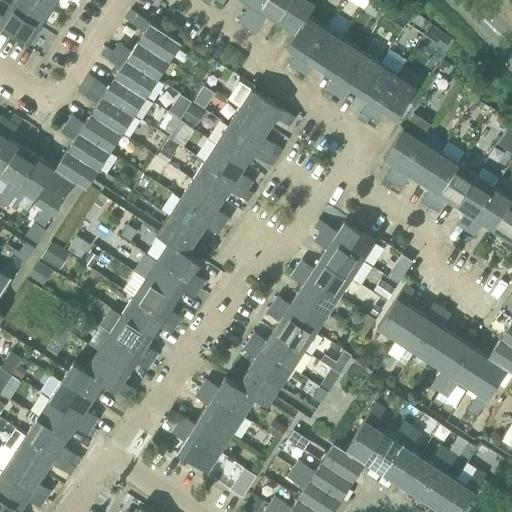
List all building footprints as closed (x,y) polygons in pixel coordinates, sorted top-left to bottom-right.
[(52,7),(41,0),(12,0),(9,5),(40,25),(52,7)] [(246,28),(264,0),(245,0),(250,3),(238,22),(246,28)] [(277,21),(290,0),(264,0),(246,28),(255,33),(267,14),(277,21)] [(295,33),(315,1),(313,0),(290,0),(277,21),(286,26),(295,33)] [(346,0),(362,10),(368,0),(346,0)] [(315,1),(295,33),(296,33),(288,45),(297,51),(289,63),(298,69),(326,26),(308,14),(316,2),(315,1)] [(40,25),(9,5),(3,14),(0,12),(0,25),(28,44),(40,25)] [(139,39),(169,60),(181,41),(138,13),(133,22),(145,30),(139,39)] [(324,69),(344,37),(326,26),(298,69),(307,75),(314,62),(324,69)] [(344,37),(324,69),(333,75),(326,87),(334,93),(362,49),(344,37)] [(169,60),(139,39),(132,49),(120,41),(115,49),(158,77),(169,60)] [(158,77),(115,49),(109,58),(121,66),(115,75),(146,96),(158,77)] [(360,92),(380,61),(362,49),(334,93),(343,98),(351,86),(360,92)] [(443,59),(438,67),(448,74),(454,66),(443,59)] [(380,61),(360,92),(370,98),(362,111),(370,116),(398,73),(380,61)] [(198,65),(193,72),(201,78),(207,71),(198,65)] [(398,73),(370,116),(379,122),(387,110),(397,116),(417,85),(398,73)] [(146,96),(115,75),(109,85),(97,77),(91,86),(134,114),(146,96)] [(91,112),(122,132),(134,114),(91,86),(85,94),(97,102),(91,112)] [(240,106),(271,126),(277,117),(289,125),(295,115),(252,87),(240,106)] [(475,97),(469,108),(475,112),(482,101),(475,97)] [(184,98),(177,108),(184,113),(191,103),(184,98)] [(190,106),(181,119),(196,128),(204,115),(190,106)] [(228,124),(271,152),(277,144),(264,136),(271,126),(240,106),(228,124)] [(67,122),(110,150),(122,132),(91,112),(85,121),(73,113),(67,122)] [(0,133),(9,119),(1,114),(0,115),(0,133)] [(0,173),(20,143),(10,137),(18,125),(9,119),(0,133),(0,173)] [(110,150),(67,122),(61,131),(74,139),(67,148),(98,169),(110,150)] [(216,142),(247,162),(253,153),(265,161),(271,152),(228,124),(216,142)] [(394,182),(422,139),(403,126),(383,157),(393,164),(386,176),(394,182)] [(511,127),(509,126),(498,144),(511,153),(511,127)] [(179,145),(168,138),(161,148),(172,156),(179,145)] [(420,182),(440,151),(422,139),(394,182),(403,187),(411,175),(420,182)] [(247,162),(216,142),(204,160),(247,188),(253,180),(241,172),(247,162)] [(20,143),(0,173),(0,174),(9,181),(0,194),(0,197),(7,202),(38,155),(20,143)] [(98,169),(67,148),(61,157),(93,177),(98,169)] [(430,205),(458,162),(440,151),(420,182),(430,188),(422,200),(430,205)] [(36,198),(56,166),(38,155),(7,202),(16,208),(26,192),(36,198)] [(157,155),(145,174),(153,179),(165,161),(157,155)] [(247,188),(204,160),(192,178),(223,199),(230,189),(242,197),(247,188)] [(458,162),(430,205),(439,211),(447,199),(456,205),(476,174),(458,162)] [(56,166),(36,198),(45,204),(35,220),(44,226),(76,178),(56,166)] [(466,229),(494,186),(476,174),(456,205),(466,211),(458,224),(466,229)] [(181,197),(224,225),(229,216),(217,208),(223,199),(192,178),(181,197)] [(511,197),(494,186),(466,229),(475,235),(483,223),(492,229),(511,198),(511,197)] [(224,225),(181,197),(169,215),(200,235),(206,225),(218,233),(224,225)] [(511,198),(492,229),(511,241),(511,238),(511,198)] [(200,235),(169,215),(163,224),(194,244),(200,235)] [(320,231),(363,259),(375,240),(344,220),(338,230),(325,222),(320,231)] [(137,229),(128,224),(121,234),(131,240),(137,229)] [(363,259),(320,231),(314,239),(327,247),(320,257),(351,277),(363,259)] [(91,243),(77,234),(68,248),(81,257),(91,243)] [(156,260),(199,288),(205,279),(193,271),(200,261),(169,240),(158,257),(156,260)] [(71,252),(52,241),(41,256),(60,268),(71,252)] [(91,251),(84,262),(91,266),(98,256),(91,251)] [(0,268),(0,293),(22,260),(13,253),(2,270),(0,268)] [(296,267),(339,295),(351,277),(320,257),(314,266),(302,258),(296,267)] [(53,270),(38,260),(28,275),(44,285),(53,270)] [(145,277),(176,298),(182,288),(194,296),(199,288),(156,260),(145,277)] [(339,295),(296,267),(291,275),(303,283),(296,293),(327,313),(339,295)] [(404,275),(393,268),(388,275),(400,283),(404,275)] [(176,298),(145,277),(134,295),(176,324),(182,315),(170,307),(176,298)] [(381,278),(374,289),(388,299),(395,288),(381,278)] [(396,339),(416,308),(407,302),(414,290),(405,283),(377,327),(396,339)] [(273,303),(316,331),(327,313),(296,293),(290,302),(278,294),(273,303)] [(122,313),(153,334),(159,324),(171,332),(176,324),(134,295),(122,313)] [(416,308),(396,339),(414,351),(442,308),(434,302),(426,314),(416,308)] [(316,331),(273,303),(267,312),(279,320),(273,329),(304,349),(316,331)] [(375,303),(370,312),(376,316),(381,307),(375,303)] [(122,313),(112,306),(99,325),(110,332),(153,360),(158,351),(146,343),(153,334),(122,313)] [(442,308),(414,351),(432,363),(452,332),(443,325),(451,313),(442,308)] [(360,326),(356,332),(364,337),(375,319),(366,313),(358,325),(360,326)] [(511,318),(500,336),(511,344),(511,318)] [(66,320),(62,326),(70,331),(74,325),(66,320)] [(62,326),(55,338),(62,343),(70,331),(62,326)] [(249,339),(292,368),(304,349),(273,329),(267,339),(255,331),(249,339)] [(98,350),(129,370),(135,361),(147,368),(153,360),(110,332),(109,332),(98,350)] [(440,390),(470,343),(452,332),(432,363),(442,369),(431,385),(440,390)] [(511,344),(500,336),(495,345),(488,355),(507,367),(511,370),(511,344)] [(249,365),(280,386),(292,368),(249,339),(243,348),(255,356),(249,365)] [(470,343),(440,390),(448,396),(459,380),(468,386),(488,355),(482,351),(470,343)] [(9,350),(0,363),(0,364),(11,371),(20,357),(9,350)] [(129,370),(98,350),(85,369),(104,381),(128,397),(135,387),(123,379),(129,370)] [(488,355),(468,386),(478,392),(467,408),(477,414),(507,367),(488,355)] [(336,356),(330,366),(331,367),(340,373),(347,363),(336,356)] [(70,366),(62,379),(93,399),(101,387),(104,381),(85,369),(74,361),(70,366)] [(18,363),(12,372),(20,378),(26,369),(18,363)] [(280,386),(249,365),(243,374),(274,395),(280,386)] [(331,367),(327,373),(336,379),(340,373),(331,367)] [(0,370),(0,390),(3,392),(12,378),(0,370)] [(201,387),(244,415),(256,396),(225,376),(219,386),(207,378),(201,387)] [(93,399),(62,379),(50,397),(93,425),(99,416),(86,409),(93,399)] [(244,415),(201,387),(195,395),(207,403),(201,413),(232,433),(244,415)] [(93,425),(50,397),(38,415),(69,435),(75,426),(87,434),(93,425)] [(364,461),(384,430),(374,424),(385,408),(375,402),(345,449),(364,461)] [(177,423),(220,451),(232,433),(201,413),(195,422),(183,414),(177,423)] [(69,435),(38,415),(26,433),(69,461),(75,453),(63,445),(69,435)] [(220,451),(169,417),(163,426),(184,439),(177,450),(208,470),(220,451)] [(287,427),(274,418),(266,430),(280,439),(287,427)] [(381,473),(412,426),(404,420),(394,437),(384,430),(364,461),(381,473)] [(400,485),(420,454),(411,448),(421,432),(412,426),(381,473),(400,485)] [(294,429),(288,438),(294,442),(300,433),(294,429)] [(14,451),(45,471),(52,462),(64,470),(69,461),(26,433),(14,451)] [(321,460),(352,480),(362,464),(332,444),(321,460)] [(420,454),(400,485),(418,497),(449,449),(440,444),(430,460),(420,454)] [(436,508),(457,477),(447,471),(458,455),(449,449),(418,497),(436,508)] [(3,469),(46,497),(51,489),(39,481),(45,471),(14,451),(3,469)] [(293,467),(341,498),(352,480),(321,460),(315,469),(299,459),(293,467)] [(298,496),(322,511),(331,511),(341,498),(293,467),(288,476),(304,486),(298,496)] [(457,477),(436,508),(442,511),(460,511),(486,473),(477,467),(466,484),(457,477)] [(46,497),(3,469),(0,473),(0,493),(22,508),(28,498),(40,506),(46,497)] [(238,479),(231,489),(242,496),(249,486),(238,479)] [(247,499),(239,510),(242,511),(256,511),(264,500),(252,492),(247,499)] [(18,511),(22,508),(0,493),(0,511),(18,511)] [(322,511),(298,496),(292,505),(276,495),(269,504),(281,511),(322,511)]
